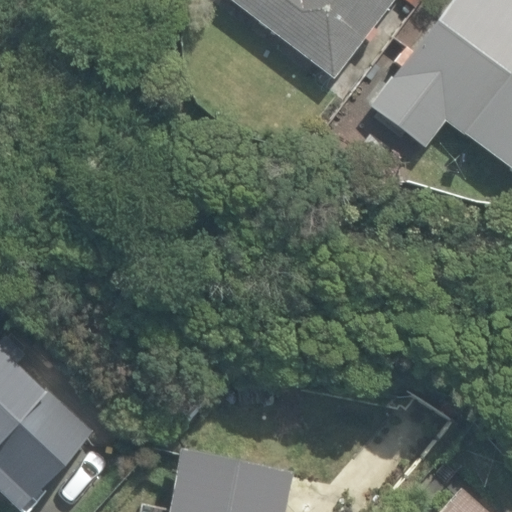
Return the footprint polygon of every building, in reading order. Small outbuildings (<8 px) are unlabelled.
[(389,0),(203,0),(316,88),(389,0)] [(511,0),(437,0),(350,106),(415,159),(435,134),(511,192),(511,0)] [(398,0),(398,1),(413,11),(421,0),(398,0)] [(0,497),(15,511),(17,511),(94,431),(47,386),(40,392),(11,364),(20,354),(2,337),(0,338),(0,497)] [(237,406),(261,405),(260,382),(236,383),(237,406)] [(163,511),(281,511),(291,466),(177,444),(163,511)] [(435,511),(485,511),(459,487),(435,511)]
